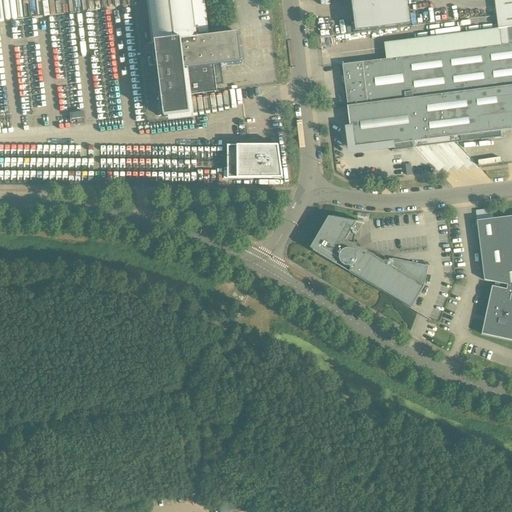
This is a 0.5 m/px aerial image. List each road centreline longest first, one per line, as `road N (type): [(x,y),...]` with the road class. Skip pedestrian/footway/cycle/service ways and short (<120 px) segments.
road 1 (unknown): [(298,86),(178,132),(0,144)]
road 2 (tertiary): [(511,397),(436,367),(262,267)]
road 3 (tertiary): [(262,267),(137,216),(0,203)]
road 4 (unclassified): [(311,189),(371,201),(511,188)]
road 5 (unclassified): [(288,0),(311,189)]
